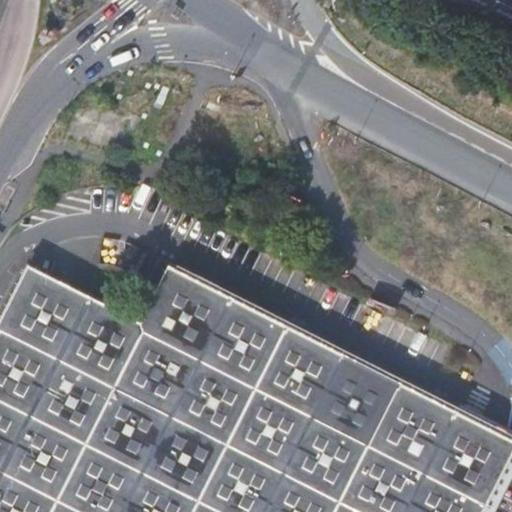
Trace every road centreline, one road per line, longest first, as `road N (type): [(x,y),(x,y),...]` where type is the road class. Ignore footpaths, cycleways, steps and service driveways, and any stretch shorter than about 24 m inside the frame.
road 1 (trunk): [(258,45),(511,184)]
road 2 (tertiary): [(87,40),(258,45)]
road 3 (tertiary): [(0,146),(40,76),(87,40)]
